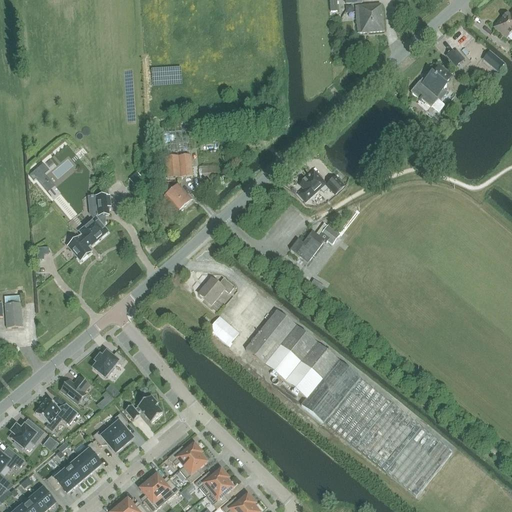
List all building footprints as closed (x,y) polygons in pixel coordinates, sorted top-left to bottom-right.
[(356,7),(358,34),(384,32),(383,12),(381,12),(381,5),(356,7)] [(507,14),(494,29),(506,40),(511,33),(511,14),(510,17),(507,14)] [(462,62),(453,52),(446,57),(455,68),(462,62)] [(503,64),(490,53),(483,61),(498,71),(503,64)] [(420,83),(411,93),(420,102),(422,100),(431,108),(437,100),(440,102),(447,94),(443,91),(446,87),(445,86),(451,78),(439,68),(433,75),(432,74),(423,85),(420,83)] [(165,159),(167,180),(193,177),(191,156),(188,126),(162,129),(165,159)] [(199,168),(199,182),(222,181),(221,167),(199,168)] [(137,173),(130,180),(136,186),(143,179),(137,173)] [(314,173),(300,186),(305,191),(299,196),(306,203),(320,190),(323,193),(328,189),(335,196),(344,188),(335,178),(327,186),(314,173)] [(178,186),(164,198),(178,213),(192,201),(178,186)] [(68,247),(81,263),(92,253),(88,249),(91,246),(91,247),(108,233),(102,226),(105,223),(104,216),(109,216),(108,208),(110,208),(109,197),(107,197),(107,196),(91,198),(91,199),(93,199),(93,198),(96,197),(98,217),(96,219),(79,233),(82,236),(79,238),(68,247)] [(338,234),(336,233),(328,226),(320,236),(330,245),(338,234)] [(325,242),(312,232),(303,244),(298,241),(290,251),(308,264),(325,242)] [(234,289),(224,280),(219,286),(211,280),(199,295),(212,306),(224,291),(229,295),(234,289)] [(4,297),(5,305),(7,329),(23,328),(20,296),(4,297)] [(325,424),(386,474),(417,499),(452,454),(422,430),(359,379),(277,312),(246,351),(264,366),(265,366),(306,400),(301,407),(324,425),(325,424)] [(238,335),(220,319),(209,331),(228,347),(238,335)] [(117,364),(121,367),(126,362),(116,354),(112,359),(107,354),(102,360),(100,358),(96,363),(98,365),(94,370),(105,379),(106,377),(108,378),(114,371),(112,369),(117,364)] [(86,396),(84,394),(90,387),(79,379),(74,386),(69,382),(61,393),(78,406),(86,396)] [(141,412),(151,424),(163,415),(156,406),(158,405),(151,397),(138,408),(135,411),(132,407),(125,412),(134,422),(140,417),(138,415),(141,412)] [(47,401),(35,415),(49,426),(47,429),(51,433),(62,420),(66,415),(73,421),(72,422),(73,422),(78,415),(66,405),(66,406),(63,410),(62,409),(60,412),(47,401)] [(128,425),(120,415),(114,419),(115,420),(107,428),(124,447),(132,440),(123,429),(128,425)] [(23,427),(24,428),(21,432),(16,428),(12,433),(13,434),(9,438),(15,443),(14,445),(22,451),(23,449),(24,450),(30,443),(35,447),(44,435),(28,421),(23,427)] [(98,433),(93,438),(101,447),(106,443),(115,454),(124,447),(107,428),(99,434),(98,433)] [(52,433),(45,443),(53,448),(60,439),(52,433)] [(99,454),(91,445),(77,456),(92,474),(101,466),(94,458),(99,454)] [(180,473),(200,456),(202,455),(200,452),(201,451),(197,447),(196,448),(194,446),(183,455),(179,450),(168,459),(175,468),(180,464),(184,468),(179,472),(180,473)] [(2,457),(0,455),(0,474),(1,475),(7,468),(12,472),(16,467),(19,470),(25,463),(11,452),(6,459),(3,456),(2,457)] [(200,456),(180,473),(190,486),(201,476),(198,472),(206,464),(205,462),(206,461),(202,456),(201,457),(200,456)] [(92,474),(79,459),(71,466),(84,481),(92,474)] [(84,481),(71,466),(63,473),(75,488),(84,481)] [(206,499),(226,482),(228,480),(226,478),(228,477),(224,472),(222,473),(221,471),(210,480),(206,476),(195,485),(206,499)] [(52,477),(47,482),(55,491),(60,487),(67,495),(75,488),(63,473),(55,480),(52,477)] [(166,504),(179,493),(169,481),(165,485),(157,476),(155,478),(154,477),(149,481),(150,482),(149,484),(166,504)] [(206,499),(217,511),(228,502),(224,497),(233,490),(232,488),(233,487),(229,482),(227,483),(226,482),(206,499)] [(150,511),(155,511),(166,504),(149,484),(147,485),(146,484),(141,488),(142,489),(140,491),(148,500),(143,504),(150,511)] [(55,505),(43,491),(36,496),(48,511),(55,505)] [(46,511),(48,511),(36,496),(29,502),(37,511),(46,511)] [(222,511),(247,511),(253,507),(255,506),(253,504),(254,502),(250,498),(249,499),(247,497),(237,506),(233,501),(222,511)] [(119,508),(122,511),(145,511),(140,506),(135,510),(128,501),(126,503),(125,501),(120,505),(121,507),(119,508)] [(37,511),(29,502),(22,508),(25,511),(37,511)]
